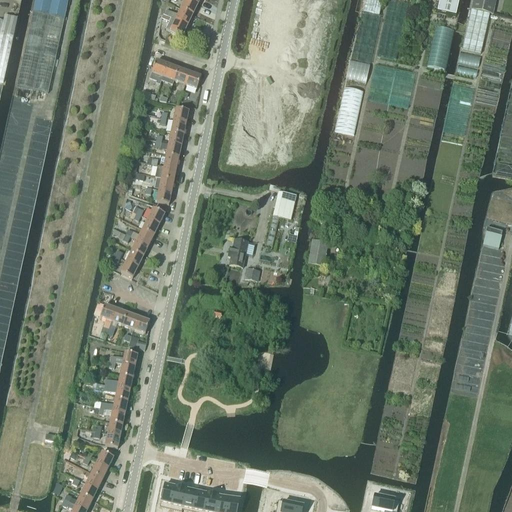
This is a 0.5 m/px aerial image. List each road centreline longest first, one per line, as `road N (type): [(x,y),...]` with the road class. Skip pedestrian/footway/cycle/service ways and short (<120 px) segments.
road 1 (track): [(14,511),(121,0)]
road 2 (tertiary): [(169,313),(221,68)]
road 3 (residential): [(320,511),(313,488),(141,453)]
road 4 (tertiary): [(141,453),(169,313)]
